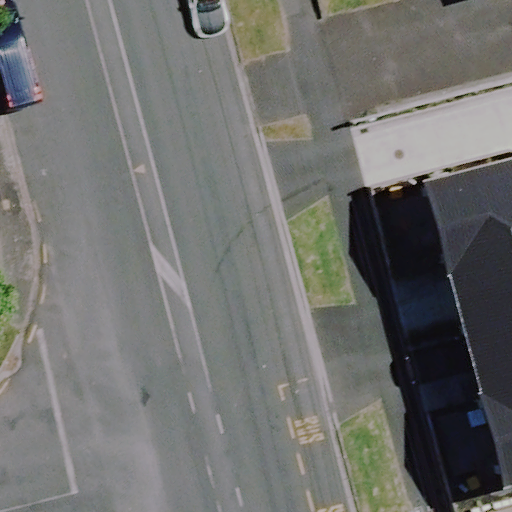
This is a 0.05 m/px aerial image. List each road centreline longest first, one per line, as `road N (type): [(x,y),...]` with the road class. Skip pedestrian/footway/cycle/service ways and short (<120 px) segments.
road 1 (residential): [(96,0),(214,452)]
road 2 (residential): [(214,452),(0,510)]
